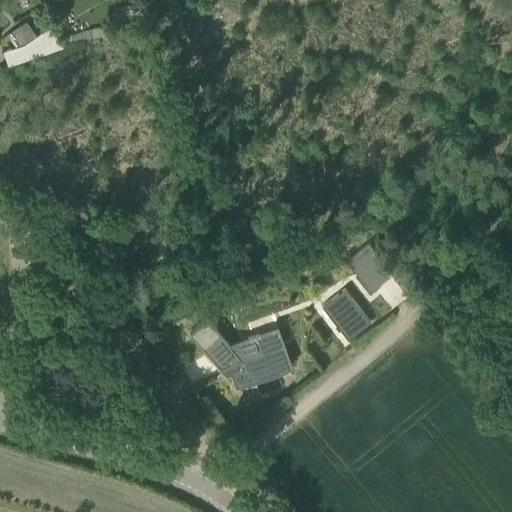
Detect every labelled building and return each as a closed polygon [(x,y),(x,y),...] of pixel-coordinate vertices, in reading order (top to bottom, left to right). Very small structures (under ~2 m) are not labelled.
[(134,0),(123,4),(127,13),(138,9),(134,0)] [(7,34),(16,49),(35,37),(26,22),(7,34)] [(369,241),(346,260),(370,291),(394,273),(369,241)] [(321,306),(347,339),(370,321),(344,288),(321,306)] [(217,367),(227,364),(234,385),(290,366),(283,344),(291,341),(290,340),(240,357),(205,317),(189,331),(218,365),(216,366),(217,367)]
